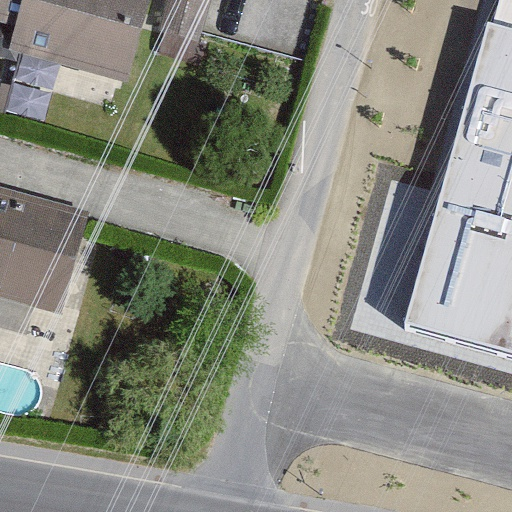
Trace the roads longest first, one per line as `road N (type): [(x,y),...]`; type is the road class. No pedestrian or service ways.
road 1 (residential): [(224,511),(363,0)]
road 2 (tertiary): [(128,511),(0,489)]
